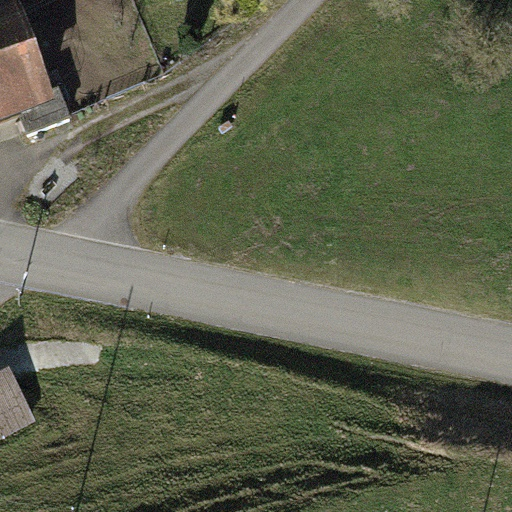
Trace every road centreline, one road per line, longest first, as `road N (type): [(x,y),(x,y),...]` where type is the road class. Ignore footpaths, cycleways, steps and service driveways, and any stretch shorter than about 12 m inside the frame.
road 1 (unclassified): [(511,354),(55,258)]
road 2 (unclassified): [(305,0),(55,258)]
road 3 (track): [(109,119),(114,65),(92,19),(68,0)]
